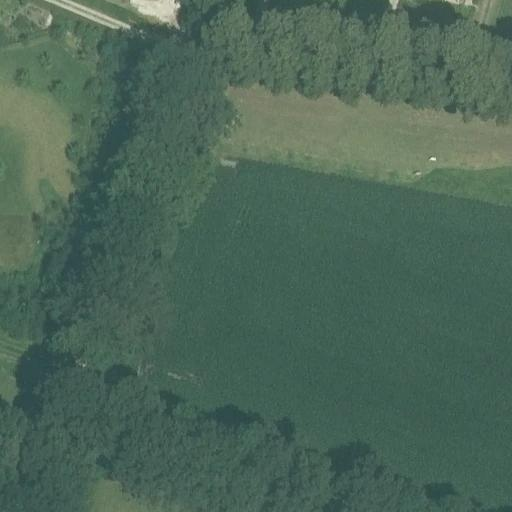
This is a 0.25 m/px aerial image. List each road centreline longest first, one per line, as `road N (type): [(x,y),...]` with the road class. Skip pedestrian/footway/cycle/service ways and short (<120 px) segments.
road 1 (track): [(15,511),(47,460),(195,0)]
road 2 (track): [(511,97),(198,61),(47,0)]
